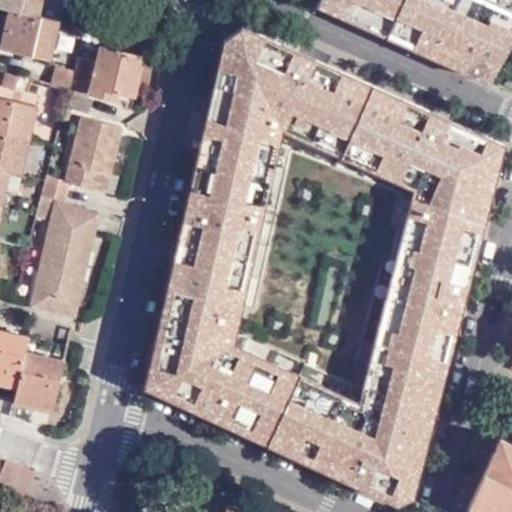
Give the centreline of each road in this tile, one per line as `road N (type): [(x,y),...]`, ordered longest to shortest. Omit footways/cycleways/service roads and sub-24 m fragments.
road 1 (tertiary): [(204,0),(107,408)]
road 2 (residential): [(511,114),(239,0)]
road 3 (residential): [(511,245),(432,511)]
road 4 (residential): [(345,511),(107,408)]
